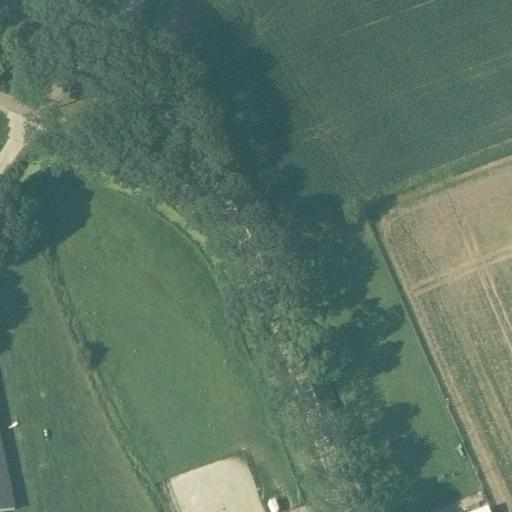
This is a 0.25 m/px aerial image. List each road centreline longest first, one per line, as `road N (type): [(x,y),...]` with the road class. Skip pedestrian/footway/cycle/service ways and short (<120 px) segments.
road 1 (unclassified): [(347,511),(252,253),(226,216)]
road 2 (unclassified): [(226,216),(145,92),(130,52),(131,12)]
road 3 (unclassified): [(226,216),(183,186),(28,113)]
road 4 (unclassified): [(28,113),(94,64),(131,12)]
